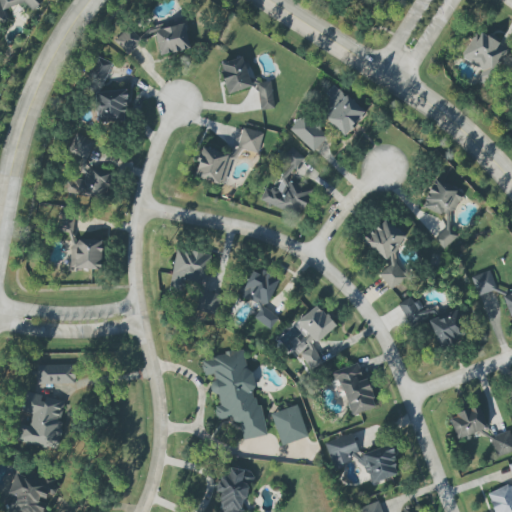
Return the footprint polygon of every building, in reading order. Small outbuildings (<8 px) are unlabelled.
[(0,0),(0,23),(6,21),(2,10),(26,1),(29,8),(41,3),(39,0),(0,0)] [(154,30),(159,55),(189,49),(184,24),(154,30)] [(114,39),(127,54),(142,40),(128,26),(114,39)] [(481,69),(476,80),(487,86),(508,48),(475,30),(460,57),(481,69)] [(251,86),(241,56),(217,64),(228,94),(251,86)] [(100,90),(111,63),(96,57),(85,82),(95,86),(96,121),(122,121),(126,111),(126,99),(126,90),(100,90)] [(274,108),(269,80),(256,83),(260,110),(274,108)] [(365,112),(335,86),(318,104),(328,113),(323,118),(344,136),(365,112)] [(313,152),(327,136),(303,114),(289,129),(313,152)] [(262,133),(239,127),(235,143),(236,143),(233,155),(201,147),(193,177),(226,185),(235,148),(257,153),(262,133)] [(69,151),(87,158),(94,141),(76,134),(69,151)] [(297,217),(301,213),(310,193),(311,191),(309,189),(285,178),(304,158),(289,145),(278,158),(276,161),(284,168),(277,183),(270,191),(264,188),(259,200),(297,217)] [(452,212),(460,197),(454,194),(456,189),(435,178),(421,205),(440,215),(443,208),(452,212)] [(56,232),(73,233),(74,213),(57,212),(56,232)] [(407,278),(388,251),(404,241),(388,219),(363,236),(386,268),(378,273),(389,290),(407,278)] [(100,239),(71,240),(71,269),(101,269),(100,239)] [(170,285),(204,290),(208,253),(175,249),(170,285)] [(271,329),(277,316),(264,309),(279,280),(261,271),(259,275),(251,271),(239,296),(260,306),(253,320),(271,329)] [(495,290),(490,271),(471,276),(476,296),(495,290)] [(511,320),(511,286),(510,287),(511,293),(503,296),(510,321),(511,320)] [(216,314),(219,294),(199,291),(196,311),(216,314)] [(412,303),(410,298),(398,303),(409,327),(433,316),(429,308),(423,311),(418,300),(412,303)] [(335,327),(317,305),(296,321),(307,335),(300,341),(306,349),(298,354),(310,370),(322,361),(311,346),(335,327)] [(427,322),(439,347),(466,334),(455,309),(427,322)] [(267,434),(259,404),(257,405),(242,349),(200,360),(204,377),(209,375),(214,395),(213,395),(219,419),(230,416),(232,423),(238,421),(243,440),(267,434)] [(330,372),(333,381),(339,379),(350,416),(374,409),(360,363),(330,372)] [(74,364),(37,366),(37,385),(74,383),(74,364)] [(16,441),(56,451),(63,422),(58,420),(63,401),(41,396),(25,392),(20,411),(31,414),(28,426),(20,424),(16,441)] [(307,437),(297,405),(270,414),(280,446),(307,437)] [(456,439),(487,428),(478,405),(448,416),(456,439)] [(489,438),(496,457),(511,450),(511,440),(508,431),(489,438)] [(360,456),(351,433),(323,443),(332,466),(360,456)] [(360,455),(369,484),(398,475),(389,446),(360,455)] [(494,511),(511,511),(511,462),(507,465),(511,477),(511,484),(488,493),(494,511)] [(243,511),(248,470),(228,468),(227,476),(218,475),(216,493),(220,493),(218,511),(243,511)] [(41,511),(48,495),(53,497),(58,482),(26,471),(24,477),(15,474),(2,511),(4,511),(41,511)] [(381,511),(377,501),(358,508),(358,511),(381,511)]
